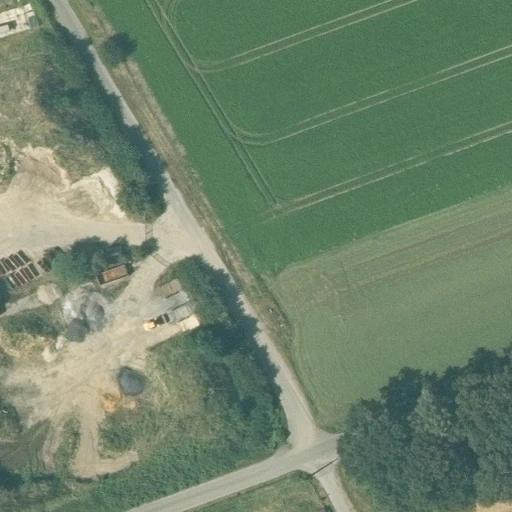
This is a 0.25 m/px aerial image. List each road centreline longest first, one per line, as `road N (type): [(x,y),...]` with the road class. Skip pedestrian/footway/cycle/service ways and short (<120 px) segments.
road 1 (unclassified): [(317,456),(54,0)]
road 2 (unclassified): [(511,381),(317,456)]
road 3 (unclassified): [(317,456),(163,511)]
